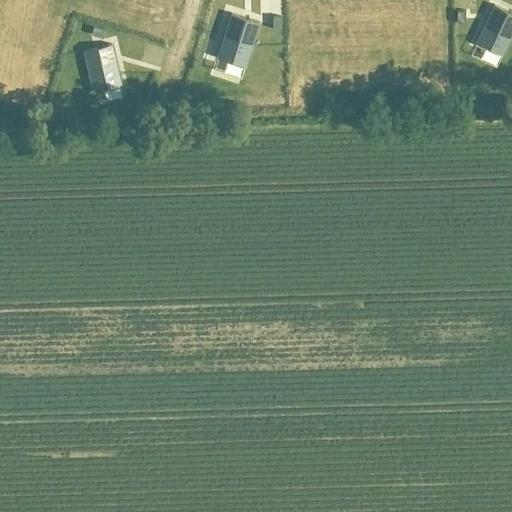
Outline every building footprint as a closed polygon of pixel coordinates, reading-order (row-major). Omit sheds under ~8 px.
[(511,15),(493,6),(475,44),(501,57),(511,33),(511,15)] [(465,13),(456,13),(457,25),(465,25),(465,13)] [(231,15),(217,59),(244,68),(258,24),(231,15)] [(280,18),(272,18),(272,31),(281,31),(280,18)] [(93,28),(90,36),(102,40),(105,31),(93,28)] [(110,46),(83,52),(93,93),(120,87),(110,46)]
